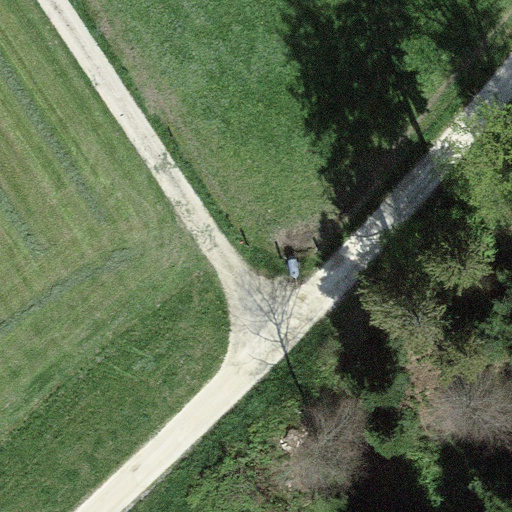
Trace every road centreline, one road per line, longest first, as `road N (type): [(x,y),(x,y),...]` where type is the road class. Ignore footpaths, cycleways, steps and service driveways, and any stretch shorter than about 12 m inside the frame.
road 1 (track): [(89,511),(354,253),(511,68)]
road 2 (track): [(275,335),(49,0)]
